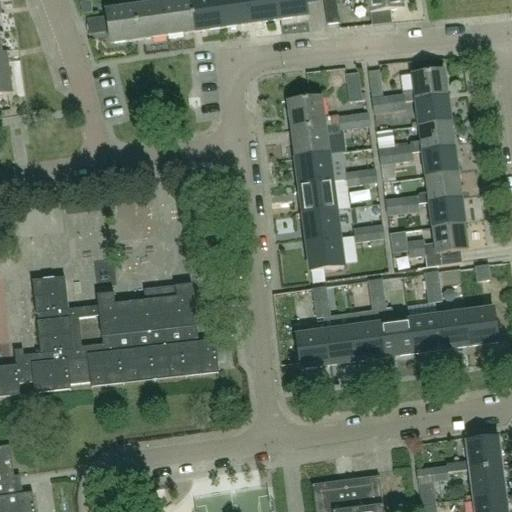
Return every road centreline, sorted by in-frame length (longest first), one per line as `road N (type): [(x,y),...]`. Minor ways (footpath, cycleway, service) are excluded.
road 1 (residential): [(241,145),(237,65),(505,38)]
road 2 (residential): [(272,442),(241,145)]
road 3 (residential): [(511,407),(272,442)]
road 4 (residential): [(272,442),(106,470),(97,479),(98,511)]
road 5 (residential): [(105,161),(53,0)]
road 6 (residential): [(105,161),(241,145)]
